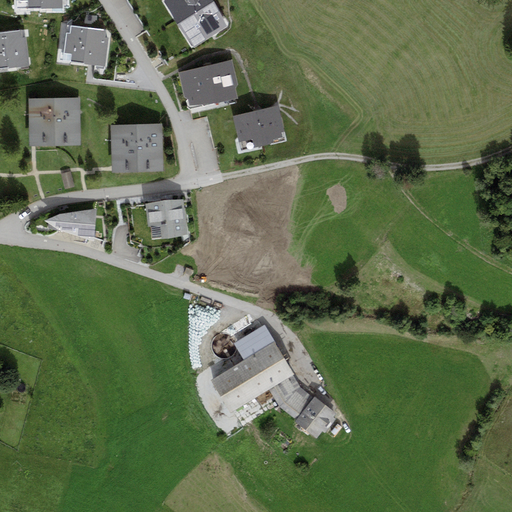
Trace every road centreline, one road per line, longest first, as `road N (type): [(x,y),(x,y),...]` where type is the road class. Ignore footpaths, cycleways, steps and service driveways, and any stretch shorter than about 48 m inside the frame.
road 1 (residential): [(186,183),(323,155),(429,168),(511,151)]
road 2 (residential): [(186,183),(165,98),(104,0)]
road 3 (residential): [(0,229),(58,196),(186,183)]
road 4 (track): [(389,167),(431,219),(511,271)]
